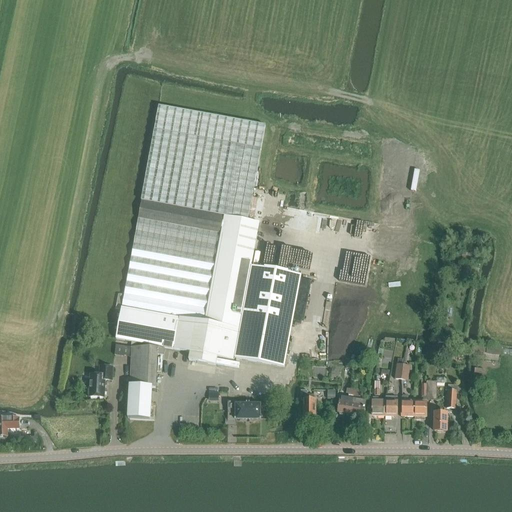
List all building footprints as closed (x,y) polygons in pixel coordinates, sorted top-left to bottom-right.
[(122,308),(179,319),(204,324),(224,217),(248,221),(265,127),(159,108),(142,202),(122,308)] [(224,217),(204,324),(240,330),(252,267),(260,224),(248,221),(224,217)] [(252,267),(240,330),(235,359),(285,368),(301,276),(252,267)] [(144,345),(143,348),(164,349),(164,348),(173,350),(179,319),(122,308),(116,340),(144,345)] [(235,361),(235,359),(240,330),(204,324),(179,319),(173,350),(190,353),(189,361),(216,366),(218,358),(235,361)] [(428,344),(427,358),(437,359),(438,345),(428,344)] [(493,358),(494,348),(484,347),(483,358),(493,358)] [(132,348),(130,388),(152,389),(156,389),(158,356),(164,356),(164,349),(143,348),(132,348)] [(394,380),(401,381),(403,366),(404,361),(397,360),(394,380)] [(410,367),(403,366),(401,381),(408,382),(410,367)] [(106,381),(113,382),(113,368),(100,368),(100,376),(91,376),(89,398),(105,399),(106,381)] [(421,403),(415,403),(414,418),(415,418),(415,420),(417,421),(421,421),(422,420),(422,418),(426,418),(427,401),(437,401),(437,383),(427,383),(427,382),(422,382),(422,385),(421,403)] [(448,386),(448,391),(457,391),(457,395),(462,395),(463,386),(448,386)] [(151,420),(152,389),(130,388),(128,419),(151,420)] [(304,416),(316,416),(316,400),(314,400),(314,396),(308,396),(308,389),(299,389),(299,399),(304,399),(304,416)] [(350,416),(355,391),(350,390),(347,389),(346,394),(349,394),(348,399),(340,397),(337,413),(339,414),(339,415),(344,416),(345,415),(350,416)] [(356,389),(356,391),(355,391),(350,416),(356,417),(356,418),(361,419),(362,418),(364,418),(366,401),(358,400),(360,392),(361,390),(356,389)] [(448,391),(446,409),(455,410),(457,395),(457,391),(448,391)] [(385,403),(385,418),(397,418),(397,397),(385,397),(385,403)] [(402,418),(414,418),(415,403),(408,403),(408,397),(402,397),(402,418)] [(366,415),(367,416),(372,417),(372,418),(385,418),(385,403),(378,403),(379,398),(372,398),(372,407),(368,407),(366,415)] [(228,402),(228,420),(261,421),(261,405),(237,405),(237,403),(228,402)] [(434,432),(447,433),(447,415),(434,414),(434,432)] [(0,437),(8,437),(8,430),(20,429),(19,418),(0,418),(0,437)]
